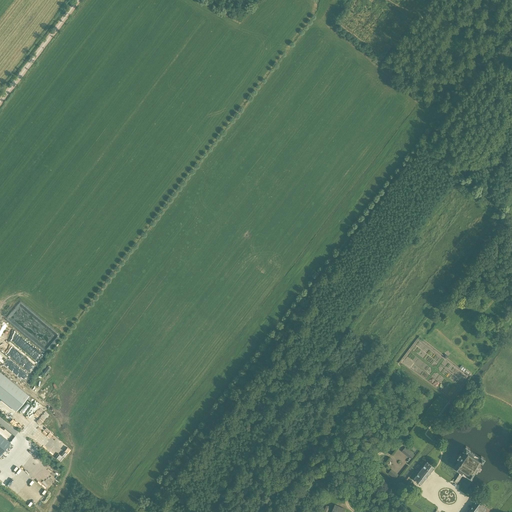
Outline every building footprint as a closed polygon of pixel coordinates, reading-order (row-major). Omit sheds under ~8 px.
[(0,398),(15,411),(29,395),(0,371),(0,398)] [(21,410),(24,412),(30,405),(27,402),(21,410)] [(0,454),(11,442),(0,432),(0,454)] [(470,451),(469,450),(470,448),(466,445),(462,450),(465,452),(463,455),(460,453),(457,457),(459,459),(454,467),(461,472),(463,474),(471,479),(477,469),(480,470),(482,467),(479,465),(481,462),(483,463),(485,458),(481,456),(480,457),(477,456),(478,455),(471,451),(470,451)] [(410,459),(414,454),(408,449),(404,454),(410,459)] [(432,465),(428,462),(428,461),(427,461),(420,470),(428,476),(434,467),(433,466),(433,465),(432,465)] [(335,477),(340,465),(336,463),(331,475),(335,477)] [(394,479),(398,475),(392,470),(388,474),(394,479)] [(428,476),(420,470),(413,480),(415,481),(416,480),(421,484),(428,476)] [(44,496),(31,485),(28,489),(18,480),(11,488),(34,507),(44,496)] [(476,511),(484,503),(478,498),(467,511),(476,511)]
